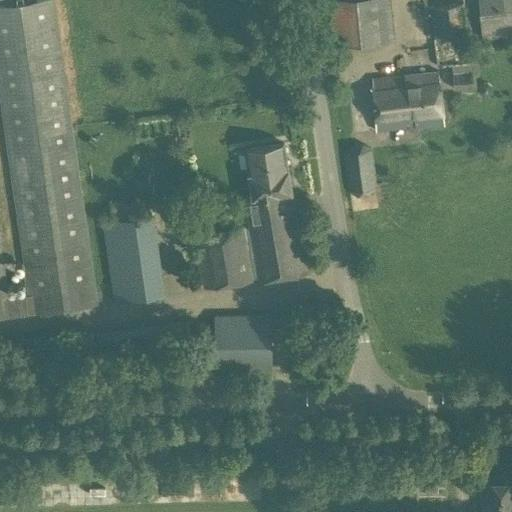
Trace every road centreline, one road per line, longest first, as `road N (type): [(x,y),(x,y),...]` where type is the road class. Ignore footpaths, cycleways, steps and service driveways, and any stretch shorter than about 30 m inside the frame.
road 1 (unclassified): [(369,402),(304,0)]
road 2 (unclassified): [(369,402),(0,407)]
road 3 (unclassified): [(369,402),(511,402)]
